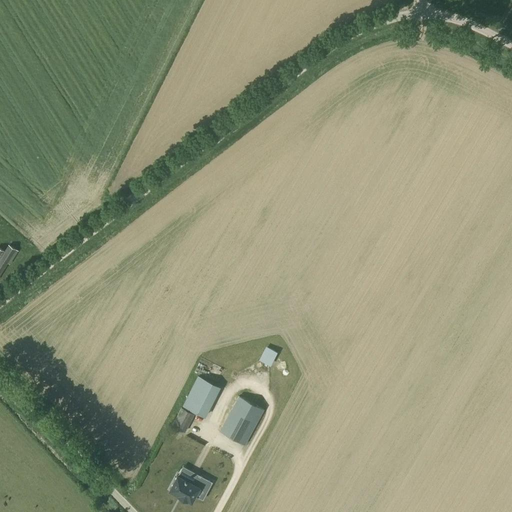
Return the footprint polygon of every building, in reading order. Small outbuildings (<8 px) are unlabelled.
[(18,251),(9,245),(5,251),(0,248),(0,274),(8,262),(10,264),(18,251)] [(275,351),(267,347),(260,361),(268,365),(275,351)] [(198,376),(183,405),(206,416),(220,387),(198,376)] [(239,396),(220,430),(245,444),(264,409),(239,396)] [(194,414),(181,407),(171,425),(185,432),(194,414)] [(175,450),(183,454),(189,440),(181,437),(175,450)] [(169,448),(162,461),(178,469),(185,456),(169,448)] [(187,500),(187,499),(192,501),(199,487),(207,492),(213,482),(198,474),(193,483),(178,475),(170,490),(179,494),(178,495),(187,500)]
